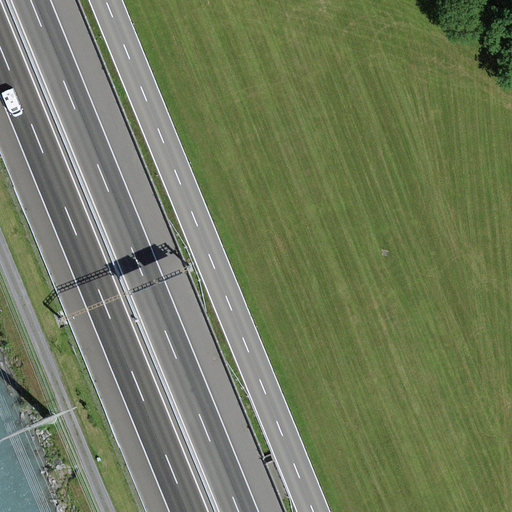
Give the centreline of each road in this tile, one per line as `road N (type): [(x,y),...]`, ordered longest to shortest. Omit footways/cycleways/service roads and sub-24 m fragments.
road 1 (primary): [(102,0),(313,511)]
road 2 (motorway): [(238,511),(30,0)]
road 3 (motorway): [(0,47),(188,511)]
road 4 (track): [(107,511),(0,248)]
